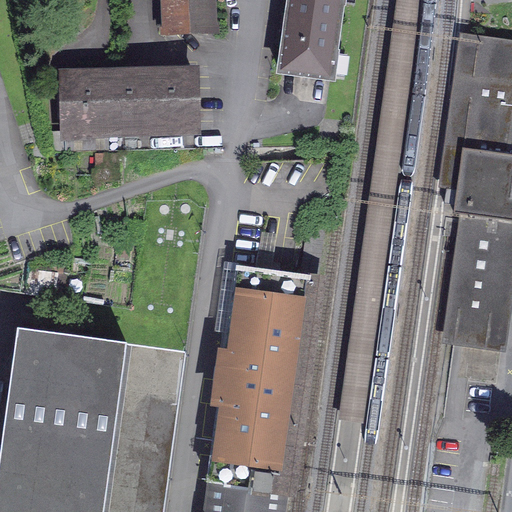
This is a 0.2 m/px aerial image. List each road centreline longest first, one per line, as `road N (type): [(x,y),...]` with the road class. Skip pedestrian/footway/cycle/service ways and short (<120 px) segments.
road 1 (residential): [(0,131),(25,212),(37,219),(190,170),(229,171),(231,157)]
road 2 (residential): [(250,0),(231,157)]
